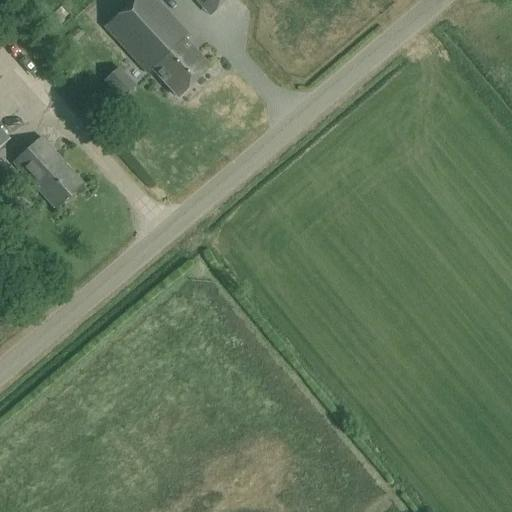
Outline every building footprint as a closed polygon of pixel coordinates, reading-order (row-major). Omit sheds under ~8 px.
[(178,99),(210,69),(185,41),(190,37),(155,0),(135,0),(108,26),(150,72),(152,71),(178,99)] [(194,0),(209,16),(227,0),(194,0)] [(0,148),(9,139),(0,129),(0,148)] [(55,210),(83,185),(40,138),(13,163),(55,210)] [(0,216),(10,228),(22,217),(10,204),(0,212),(0,216)]
